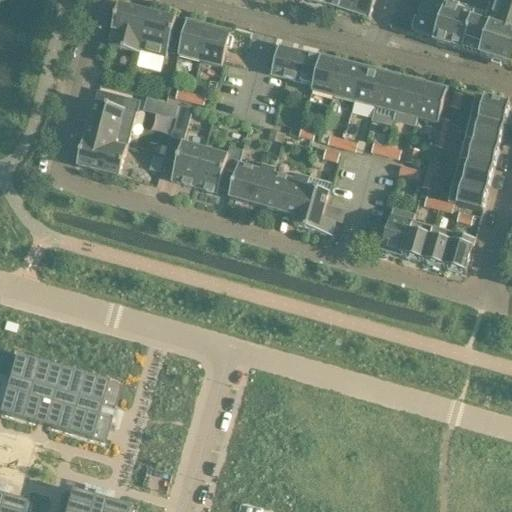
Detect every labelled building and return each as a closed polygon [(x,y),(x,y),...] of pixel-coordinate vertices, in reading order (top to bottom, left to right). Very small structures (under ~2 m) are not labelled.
[(375,0),(329,0),(329,5),(370,19),(375,0)] [(415,18),(411,29),(415,30),(413,33),(434,40),(435,40),(446,9),(447,9),(447,7),(424,0),(418,19),(415,18)] [(511,0),(499,0),(492,23),(490,23),(488,28),(473,23),(475,19),(447,9),(446,9),(435,40),(434,40),(433,43),(450,49),(450,48),(480,58),(480,59),(511,69),(511,0)] [(138,55),(139,52),(138,52),(148,13),(119,6),(112,32),(113,32),(109,48),(138,55)] [(138,52),(139,52),(166,59),(170,47),(180,50),(187,24),(148,13),(138,52)] [(187,24),(180,50),(178,58),(200,63),(209,29),(187,24)] [(209,29),(200,63),(222,69),(227,50),(230,50),(233,39),(230,39),(231,35),(209,29)] [(313,87),(320,59),(279,48),(271,77),(313,87)] [(320,59),(313,87),(312,93),(333,99),(342,65),(320,59)] [(342,65),(333,99),(354,104),(363,70),(342,65)] [(375,109),(384,75),(363,70),(354,104),(375,109)] [(384,75),(375,109),(395,115),(396,115),(405,81),(384,75)] [(426,86),(405,81),(396,115),(395,115),(393,122),(416,128),(418,120),(417,120),(426,86)] [(417,120),(418,120),(439,126),(440,120),(448,92),(426,86),(417,120)] [(176,100),(190,104),(192,96),(178,92),(176,100)] [(85,142),(85,143),(114,150),(115,146),(128,149),(139,104),(98,93),(95,104),(85,142)] [(459,111),(463,97),(454,94),(450,109),(459,111)] [(205,99),(192,96),(190,104),(203,107),(205,99)] [(471,120),(505,129),(510,107),(476,99),(471,120)] [(439,126),(437,134),(446,136),(449,122),(440,120),(439,126)] [(505,129),(471,120),(465,141),(499,150),(505,129)] [(300,138),(313,142),(315,134),(302,131),(300,138)] [(269,142),(282,145),(285,136),(272,132),(269,142)] [(194,189),(205,151),(183,144),(185,137),(173,134),(165,160),(177,163),(171,182),(194,189)] [(446,136),(437,134),(433,148),(442,150),(446,136)] [(331,138),(328,146),(342,150),(344,142),(331,138)] [(499,150),(465,141),(460,162),(494,171),(499,150)] [(128,149),(115,146),(114,150),(85,143),(85,142),(84,142),(77,167),(120,179),(128,149)] [(344,142),(342,150),(355,154),(358,146),(344,142)] [(372,154),(385,158),(387,149),(374,146),(372,154)] [(387,149),(385,158),(399,161),(401,153),(387,149)] [(228,157),(205,151),(194,189),(218,196),(223,176),(235,180),(239,165),(242,153),(230,150),(228,157)] [(410,150),(407,164),(415,166),(418,152),(410,150)] [(326,153),(324,161),(337,164),(340,156),(326,153)] [(430,162),(426,176),(434,178),(438,164),(431,162),(430,162)] [(460,162),(455,183),(489,192),(494,171),(460,162)] [(260,171),(239,165),(235,180),(229,199),(264,209),(275,170),(262,166),(260,171)] [(402,169),(399,177),(418,183),(420,174),(402,169)] [(275,170),(264,209),(297,218),(306,188),(307,189),(309,179),(295,175),(294,181),(280,177),(281,171),(275,170)] [(423,189),(431,192),(434,178),(426,176),(423,189)] [(483,214),(489,192),(455,183),(449,205),(483,214)] [(297,218),(294,228),(331,238),(335,223),(322,219),(326,206),(329,195),(307,189),(306,188),(297,218)] [(427,200),(425,208),(438,211),(440,203),(427,200)] [(454,207),(440,203),(438,211),(452,215),(454,207)] [(381,253),(403,259),(412,225),(413,225),(415,217),(393,211),(385,238),(382,237),(379,248),(382,249),(381,253)] [(457,224),(471,228),(474,219),(459,215),(457,224)] [(412,225),(403,259),(424,264),(433,230),(413,225),(412,225)] [(454,236),(433,230),(424,264),(444,270),(454,236)] [(454,236),(444,270),(466,276),(475,242),(454,236)] [(122,388),(17,358),(1,416),(105,446),(122,388)] [(132,511),(74,495),(69,511),(132,511)] [(0,511),(28,511),(29,508),(0,499),(0,511)]
